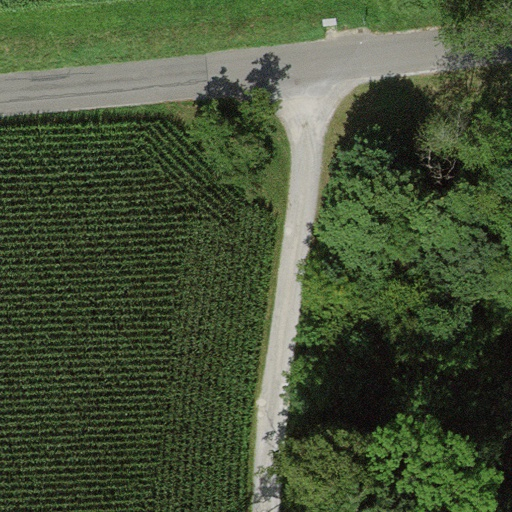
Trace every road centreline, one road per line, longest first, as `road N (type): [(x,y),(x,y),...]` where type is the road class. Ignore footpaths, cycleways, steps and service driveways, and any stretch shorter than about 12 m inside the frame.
road 1 (unclassified): [(0,95),(323,71),(511,46)]
road 2 (track): [(274,511),(267,450),(323,71)]
